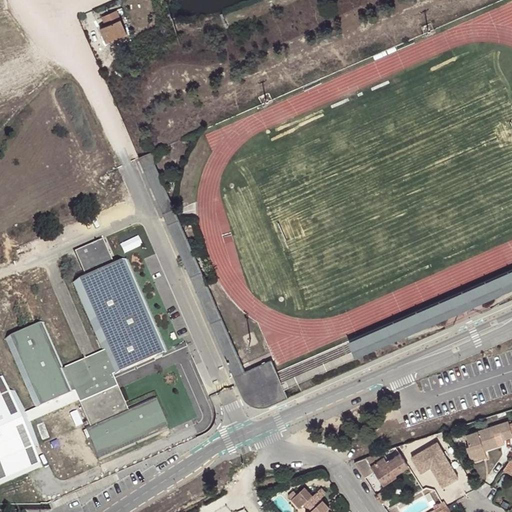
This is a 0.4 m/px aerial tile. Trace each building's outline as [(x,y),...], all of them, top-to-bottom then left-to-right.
[(126,33),(117,9),(102,15),(106,24),(101,26),(107,41),(126,33)] [(140,157),(164,215),(176,210),(156,163),(162,148),(140,157)] [(176,210),(164,215),(168,224),(180,219),(176,210)] [(268,406),(289,397),(285,390),(277,372),(272,360),(246,371),(180,219),(168,224),(237,385),(240,392),(243,397),(249,404),(255,407),(261,408),(268,406)] [(114,263),(103,238),(75,250),(86,275),(75,280),(104,349),(86,357),(62,367),(42,321),(39,322),(21,330),(6,336),(37,406),(69,393),(68,391),(74,389),(78,400),(89,424),(84,427),(98,457),(168,427),(154,396),(127,407),(112,373),(117,370),(118,372),(165,352),(125,258),(114,263)] [(511,270),(348,341),(356,359),(456,315),(475,307),(511,291),(511,270)] [(277,372),(285,390),(356,359),(348,341),(277,372)] [(1,373),(0,373),(0,481),(29,470),(40,465),(32,446),(38,444),(28,421),(28,420),(25,421),(22,413),(25,412),(15,389),(10,392),(1,373)] [(25,412),(22,413),(25,421),(28,420),(28,421),(78,400),(74,389),(68,391),(69,393),(37,406),(25,412)] [(511,432),(509,424),(508,421),(465,435),(469,445),(466,446),(470,459),(485,454),(484,451),(499,445),(498,442),(511,436),(511,432)] [(437,441),(412,457),(422,473),(431,468),(443,488),(459,478),(437,441)] [(396,449),(368,458),(356,463),(366,478),(376,471),(382,482),(407,465),(396,449)] [(485,454),(470,459),(472,463),(486,458),(485,454)] [(327,494),(323,488),(304,504),(311,511),(310,511),(328,511),(325,507),(327,505),(322,499),(327,494)]
